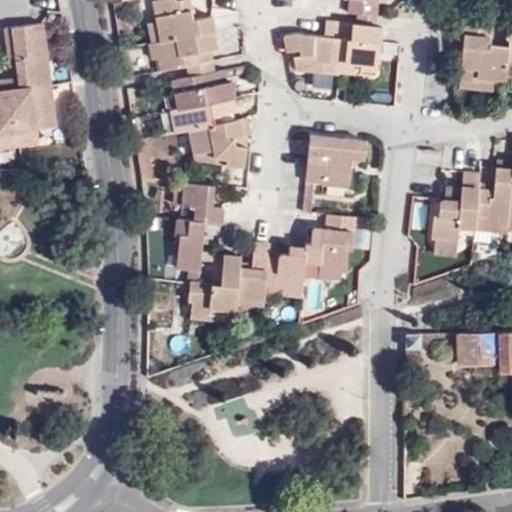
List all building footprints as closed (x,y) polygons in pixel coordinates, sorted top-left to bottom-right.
[(158,22),(162,44),(214,33),(211,17),(193,20),(189,0),(183,0),(176,2),(175,0),(166,0),(154,3),(158,22)] [(351,0),(350,14),(360,16),(378,17),(379,0),(351,0)] [(378,17),(360,16),(359,26),(377,28),(378,17)] [(491,39),(492,23),(484,21),(467,20),(465,36),(491,39)] [(17,65),(18,78),(19,87),(50,83),(41,21),(13,25),(17,65)] [(150,23),(153,45),(162,44),(158,22),(150,23)] [(352,41),(354,25),(327,23),(325,38),(334,39),(352,41)] [(9,66),(17,65),(13,25),(4,27),(9,66)] [(377,28),(359,26),(354,25),(352,41),(334,39),(333,64),(340,66),(341,61),(361,63),(360,74),(375,75),(376,61),(374,60),(374,49),(380,49),(383,28),(377,28)] [(160,58),(162,72),(188,67),(212,62),(209,51),(217,50),(214,33),(162,44),(164,53),(160,58)] [(333,64),(334,39),(325,38),(301,35),(286,37),(288,51),(299,49),(300,55),(294,56),(296,70),(321,62),(333,64)] [(507,69),(508,59),(509,52),(491,51),(491,44),(491,39),(465,36),(461,81),(477,82),(478,77),(494,78),(506,80),(507,69)] [(162,44),(153,45),(155,58),(160,58),(164,53),(162,44)] [(341,61),(340,66),(339,72),(360,74),(361,63),(341,61)] [(212,62),(188,67),(191,78),(214,73),(212,62)] [(340,66),(333,64),(321,62),(296,70),(339,74),(339,72),(340,66)] [(191,78),(174,81),(176,94),(181,94),(184,110),(211,104),(235,99),(232,82),(227,83),(224,71),(214,73),(191,78)] [(493,90),(494,78),(478,77),(477,82),(461,81),(460,87),(493,90)] [(18,78),(0,80),(0,90),(19,87),(18,78)] [(0,131),(37,127),(56,125),(50,83),(19,87),(0,90),(0,131)] [(169,95),(172,112),(181,110),(184,110),(181,94),(176,94),(169,95)] [(238,111),(235,99),(211,104),(215,126),(223,124),(221,115),(238,111)] [(184,110),(181,110),(185,132),(189,131),(215,126),(211,104),(184,110)] [(181,110),(172,112),(176,134),(185,132),(181,110)] [(215,126),(189,131),(193,154),(213,151),(217,163),(243,167),(246,147),(236,146),(235,138),(245,136),(251,135),(247,119),(223,124),(215,126)] [(37,127),(0,131),(0,145),(39,141),(37,127)] [(246,147),(245,136),(235,138),(236,146),(246,147)] [(311,136),(309,155),(308,167),(307,178),(307,182),(322,183),(323,178),(349,181),(351,167),(351,157),(360,158),(363,158),(365,142),(346,140),(345,145),(337,144),(337,139),(311,136)] [(137,142),(143,178),(154,180),(147,140),(137,142)] [(194,161),(217,163),(213,151),(193,154),(194,161)] [(351,167),(360,158),(351,157),(351,167)] [(479,189),(477,214),(487,214),(487,225),(508,226),(509,213),(511,179),(511,169),(497,168),(496,183),(495,190),(479,189)] [(459,227),(475,228),(477,214),(479,189),(480,182),(481,172),(464,171),(463,171),(460,200),(443,199),(441,204),(439,214),(434,213),(432,236),(441,237),(458,238),(459,227)] [(323,178),(322,183),(322,186),(349,188),(349,181),(323,178)] [(185,183),(177,182),(175,203),(183,204),(185,183)] [(185,183),(183,204),(196,205),(194,222),(205,223),(223,225),(226,207),(213,206),(215,186),(185,183)] [(307,248),(306,260),(320,261),(319,266),(342,269),(346,269),(348,246),(352,247),(355,217),(328,214),(326,228),(316,227),(313,229),(312,230),(312,238),(317,237),(316,244),(311,243),(307,243),(307,248)] [(477,214),(475,228),(508,231),(508,226),(487,225),(487,214),(477,214)] [(194,222),(177,220),(176,233),(182,234),(179,256),(192,258),(191,268),(202,269),(202,260),(203,253),(205,223),(194,222)] [(456,247),(458,238),(441,237),(440,245),(456,247)] [(240,295),(267,298),(267,295),(268,282),(270,261),(271,255),(272,245),(256,244),(255,263),(254,269),(242,268),(240,295)] [(281,293),(303,294),(306,260),(307,248),(290,247),(290,253),(280,252),(280,256),(279,261),(270,261),(268,282),(276,283),(281,293)] [(202,260),(226,262),(226,255),(220,254),(203,253),(202,260)] [(201,283),(193,282),(191,301),(195,302),(194,310),(213,311),(215,307),(230,308),(238,309),(239,303),(240,295),(242,268),(243,262),(243,256),(226,255),(226,262),(224,284),(201,283)] [(192,258),(179,256),(178,267),(191,268),(192,258)] [(342,269),(319,266),(319,274),(339,276),(342,269)] [(276,296),(281,293),(276,283),(268,282),(267,295),(276,296)] [(239,303),(266,306),(267,298),(240,295),(239,303)] [(213,311),(194,310),(193,317),(229,320),(230,308),(215,307),(213,311)] [(511,327),(455,330),(455,347),(455,362),(497,360),(497,369),(511,368),(511,327)] [(455,330),(444,331),(445,347),(455,347),(455,330)] [(417,332),(406,332),(405,360),(405,368),(409,368),(409,360),(417,360),(417,332)] [(415,409),(415,389),(405,390),(405,408),(415,409)]
